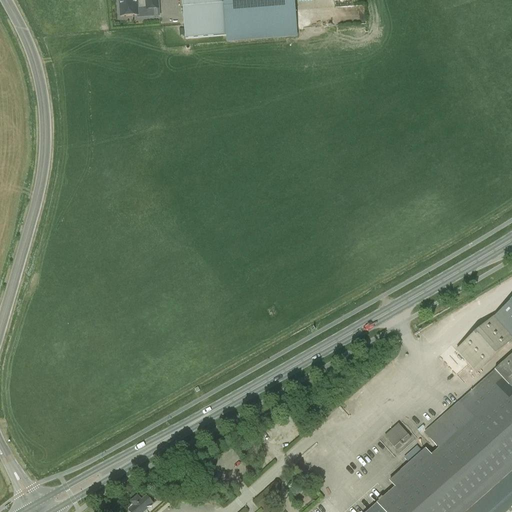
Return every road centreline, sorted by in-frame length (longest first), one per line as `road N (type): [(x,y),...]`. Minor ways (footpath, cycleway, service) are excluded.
road 1 (primary): [(203,418),(511,240)]
road 2 (tertiary): [(0,337),(42,150),(36,65),(4,0)]
road 3 (primary): [(203,418),(33,506)]
road 4 (primary): [(52,511),(203,418)]
